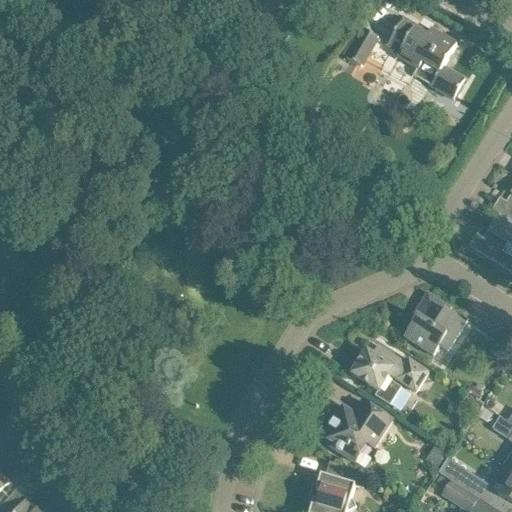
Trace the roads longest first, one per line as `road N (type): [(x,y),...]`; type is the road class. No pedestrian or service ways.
road 1 (residential): [(239,511),(238,438),(312,309),(445,252)]
road 2 (unclassified): [(0,407),(38,367),(68,305),(71,256)]
road 3 (residential): [(445,252),(511,126)]
